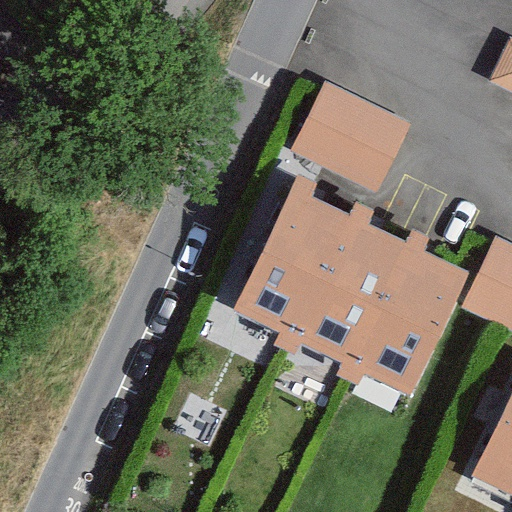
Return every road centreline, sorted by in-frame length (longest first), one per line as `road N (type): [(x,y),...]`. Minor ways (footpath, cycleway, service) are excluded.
road 1 (residential): [(283,0),(65,511)]
road 2 (residential): [(0,123),(151,37),(185,0)]
